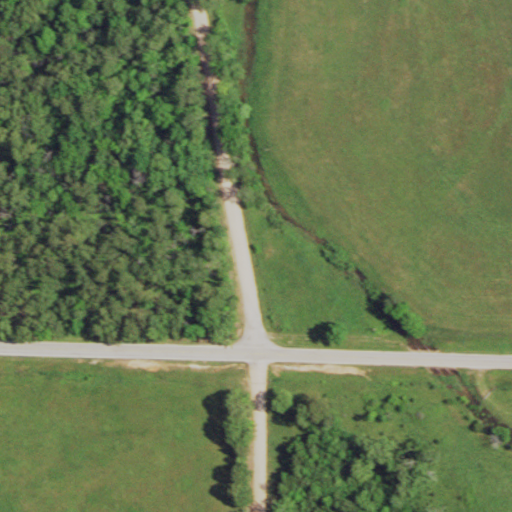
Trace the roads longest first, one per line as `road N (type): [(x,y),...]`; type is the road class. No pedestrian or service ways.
road 1 (residential): [(257,511),(254,353),(197,0)]
road 2 (secondary): [(511,360),(0,347)]
